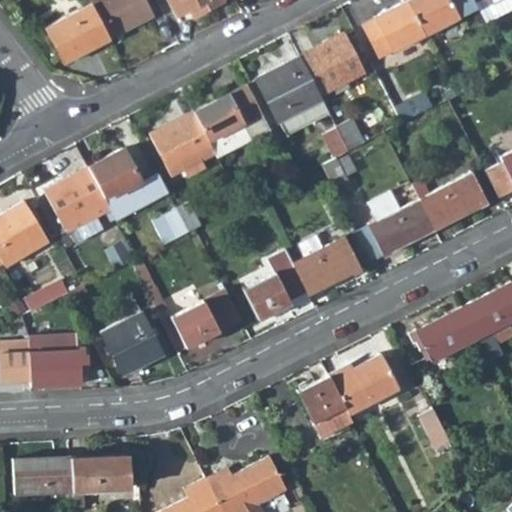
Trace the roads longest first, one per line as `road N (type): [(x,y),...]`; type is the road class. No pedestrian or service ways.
road 1 (residential): [(0,417),(183,399),(511,234)]
road 2 (residential): [(311,0),(54,133)]
